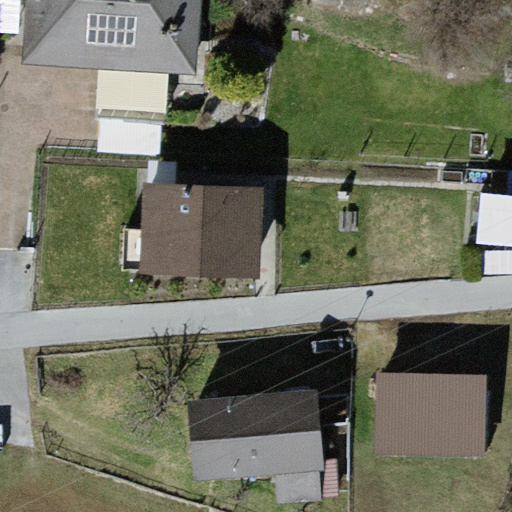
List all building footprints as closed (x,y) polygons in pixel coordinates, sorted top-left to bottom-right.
[(30,0),(29,79),(217,83),(218,0),(30,0)] [(472,257),(511,259),(511,177),(477,176),(472,257)] [(152,288),(274,291),(276,203),(154,200),(152,288)] [(494,386),(383,386),(383,470),(494,469),(494,386)] [(197,414),(203,495),(280,490),(281,511),(325,511),(323,484),(335,483),(330,405),(197,414)]
